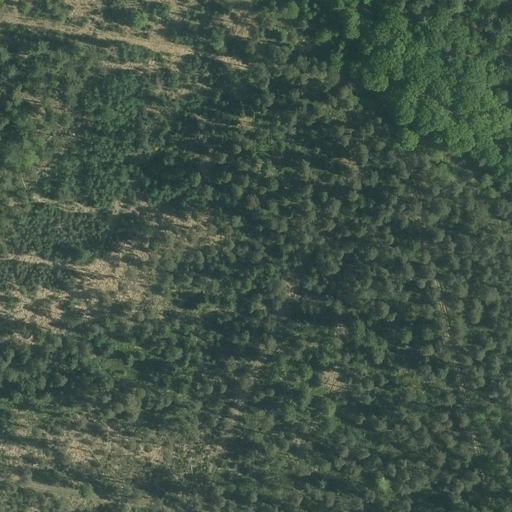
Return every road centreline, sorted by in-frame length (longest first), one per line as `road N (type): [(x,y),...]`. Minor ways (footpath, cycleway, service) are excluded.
road 1 (track): [(345,0),(380,60),(491,511)]
road 2 (track): [(179,511),(0,483)]
road 3 (track): [(511,158),(380,60)]
